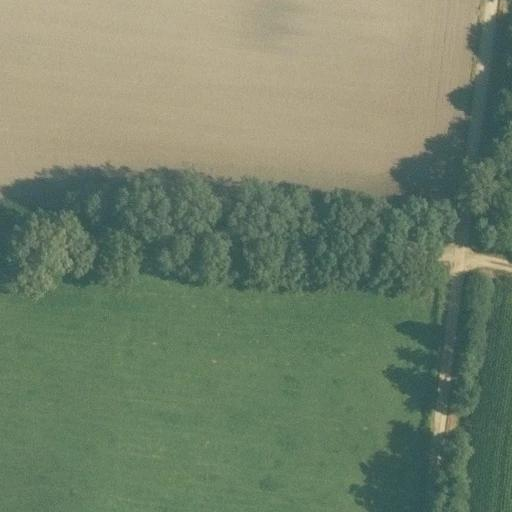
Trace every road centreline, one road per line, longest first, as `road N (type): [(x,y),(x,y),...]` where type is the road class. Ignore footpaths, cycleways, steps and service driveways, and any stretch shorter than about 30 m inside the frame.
road 1 (track): [(0,235),(456,259)]
road 2 (track): [(488,0),(456,259)]
road 3 (track): [(456,259),(426,511)]
